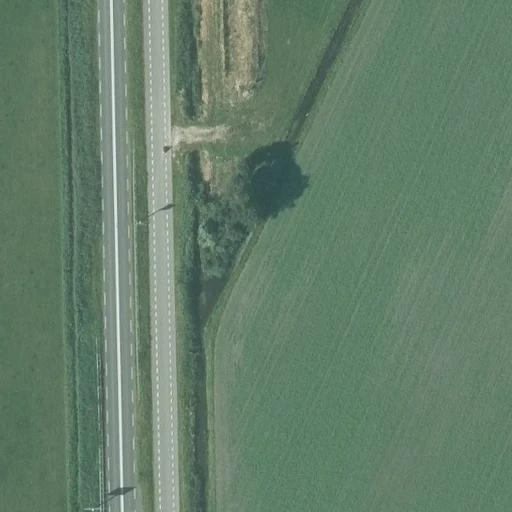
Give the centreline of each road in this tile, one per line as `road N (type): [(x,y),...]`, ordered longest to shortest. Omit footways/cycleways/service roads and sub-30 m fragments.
road 1 (primary): [(122,511),(110,0)]
road 2 (unclassified): [(166,511),(154,0)]
